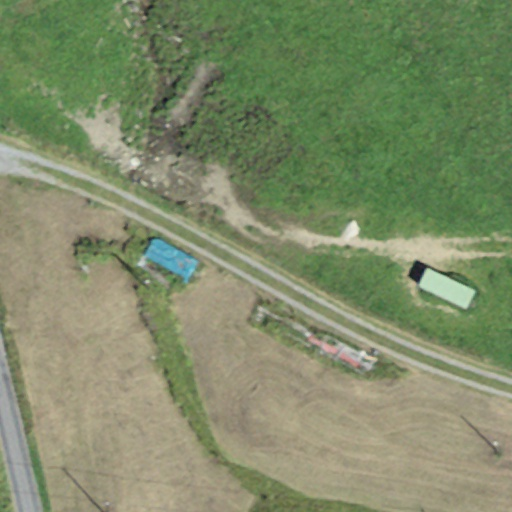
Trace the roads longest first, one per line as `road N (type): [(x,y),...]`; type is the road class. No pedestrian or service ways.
road 1 (track): [(0,153),(171,220),(320,308),(511,389)]
road 2 (unclassified): [(29,511),(0,385)]
